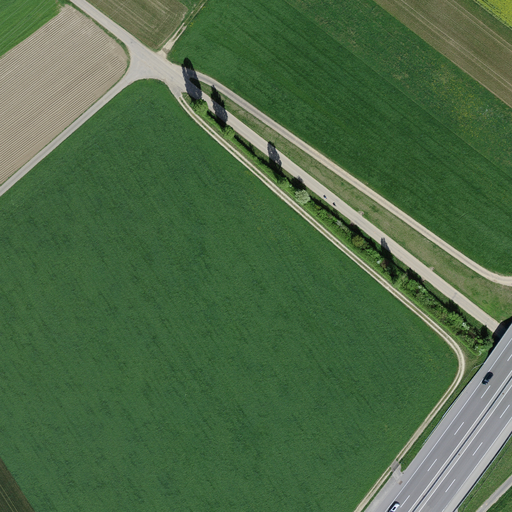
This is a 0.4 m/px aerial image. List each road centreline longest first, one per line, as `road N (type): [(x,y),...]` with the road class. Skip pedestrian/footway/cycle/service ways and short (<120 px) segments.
road 1 (track): [(356,511),(458,378),(459,353),(190,112),(175,77)]
road 2 (unclassified): [(150,58),(511,340)]
road 3 (track): [(511,280),(476,267),(211,81),(175,77)]
road 4 (unclassified): [(0,191),(150,58)]
road 5 (motorway): [(511,354),(396,511)]
road 6 (motorway): [(430,511),(511,401)]
